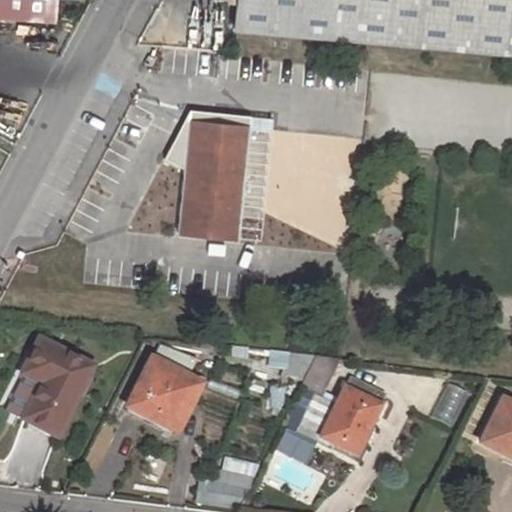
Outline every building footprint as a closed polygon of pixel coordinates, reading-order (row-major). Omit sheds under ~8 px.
[(56,0),(0,0),(0,15),(55,19),(56,0)] [(511,0),(236,0),(235,28),(511,52),(511,0)] [(248,128),(188,122),(177,231),(238,237),(248,128)] [(93,367),(39,338),(19,375),(39,385),(22,419),(57,437),(93,367)] [(289,355),(271,352),(268,361),(285,364),(289,355)] [(304,381),(315,358),(289,355),(285,364),(279,381),(304,381)] [(340,361),(315,358),(304,381),(301,387),(322,397),(340,361)] [(143,415),(165,426),(175,432),(198,385),(150,361),(124,412),(140,422),(143,415)] [(313,395),(297,427),(355,455),(372,420),(384,396),(349,378),(335,404),(313,395)] [(511,405),(502,401),(480,443),(511,459),(511,405)] [(162,433),(165,426),(143,415),(140,422),(162,433)] [(295,432),(359,463),(377,423),(372,420),(355,455),(297,427),(295,432)] [(216,482),(251,490),(255,464),(224,458),(216,482)] [(198,504),(238,511),(240,511),(251,490),(216,482),(203,479),(198,504)]
